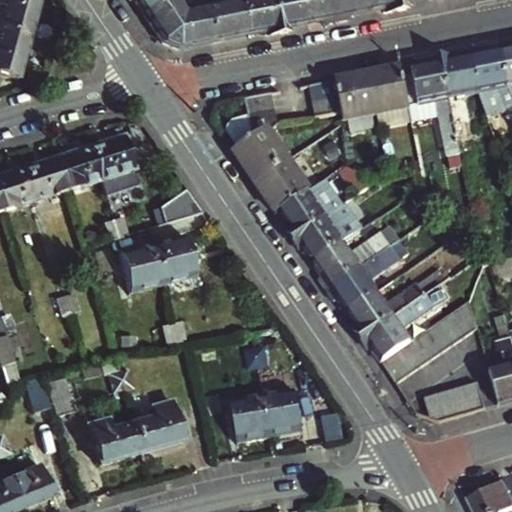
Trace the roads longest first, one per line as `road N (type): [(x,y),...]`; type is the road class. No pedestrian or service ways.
road 1 (tertiary): [(146,87),(407,471)]
road 2 (residential): [(146,87),(511,20)]
road 3 (residential): [(407,471),(169,511)]
road 4 (residential): [(146,87),(0,120)]
